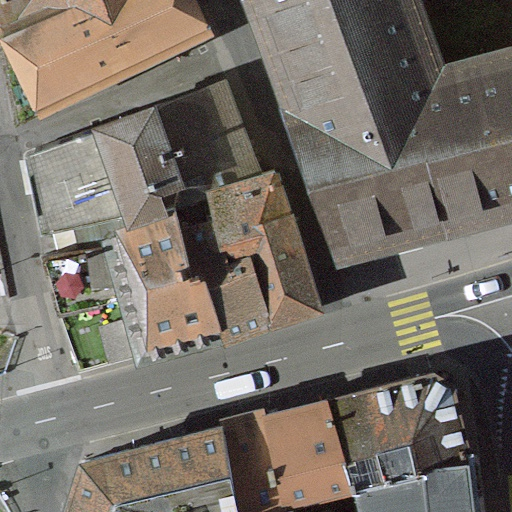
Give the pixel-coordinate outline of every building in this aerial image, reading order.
[(0,0),(0,2),(6,27),(68,0),(0,0)] [(20,119),(211,22),(200,0),(68,0),(6,27),(20,119)] [(428,62),(408,0),(264,0),(298,104),(428,62)] [(362,255),(511,218),(511,0),(408,0),(428,62),(298,104),(362,255)] [(223,186),(273,171),(239,74),(165,98),(192,182),(213,176),(223,186)] [(165,98),(31,150),(49,231),(87,224),(137,212),(141,220),(189,206),(192,182),(165,98)] [(273,171),(223,186),(268,268),(307,255),(273,171)] [(209,280),(268,268),(223,186),(213,176),(192,182),(189,206),(141,220),(137,212),(87,224),(92,250),(109,248),(195,224),(209,280)] [(141,355),(145,366),(225,346),(209,280),(195,224),(109,248),(141,355)] [(81,372),(141,355),(109,248),(92,250),(48,256),(81,372)] [(273,332),(324,314),(307,255),(268,268),(273,332)] [(225,346),(273,332),(268,268),(209,280),(225,346)] [(422,384),(381,396),(411,496),(464,481),(445,388),(422,384)] [(381,396),(348,405),(378,506),(411,496),(381,396)] [(348,405),(283,419),(310,511),(354,511),(378,506),(348,405)] [(191,507),(192,511),(310,511),(283,419),(234,428),(255,490),(191,507)] [(255,490),(234,428),(85,466),(73,511),(192,511),(191,507),(255,490)] [(468,511),(464,481),(411,496),(378,506),(354,511),(468,511)]
